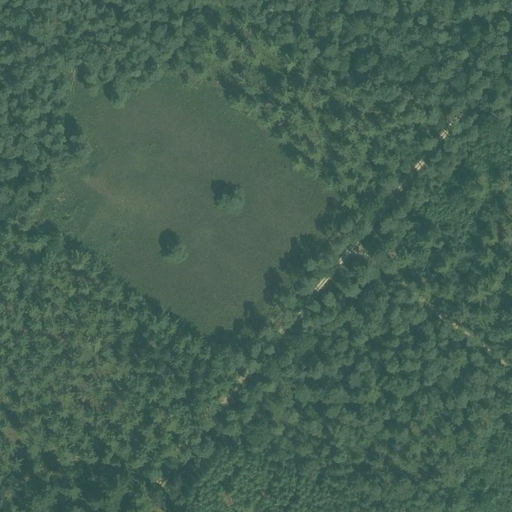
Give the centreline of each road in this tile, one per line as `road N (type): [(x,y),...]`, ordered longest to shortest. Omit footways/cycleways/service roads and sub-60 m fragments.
road 1 (track): [(511,52),(127,511)]
road 2 (track): [(186,511),(155,477),(122,460),(46,457)]
